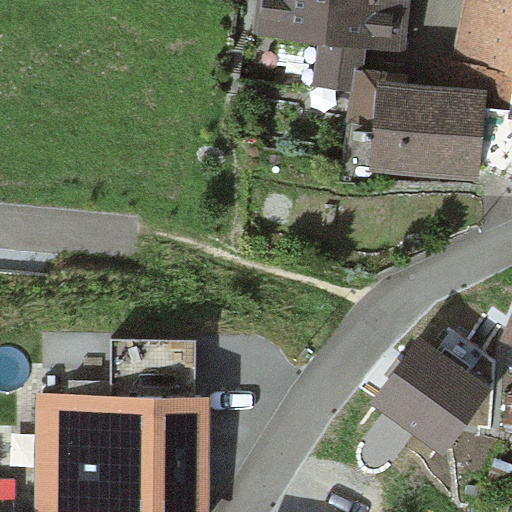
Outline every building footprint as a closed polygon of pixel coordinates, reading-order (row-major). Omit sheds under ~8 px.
[(413,0),(263,0),(260,39),(315,45),(310,87),(355,92),(357,74),(367,75),(369,56),(408,60),(413,0)] [(511,0),(464,0),(452,62),(429,57),(426,91),(485,95),(484,111),(511,112),(511,0)] [(484,111),(485,95),(426,91),(379,87),(380,76),(367,75),(357,74),(355,92),(347,178),(381,180),(382,171),(481,180),(484,111)] [(511,314),(500,341),(511,346),(511,314)] [(494,389),(424,338),(376,402),(408,425),(446,454),(494,389)] [(39,398),(35,511),(210,511),(213,404),(195,404),(197,343),(111,341),(110,400),(90,399),(39,398)] [(274,511),(304,511),(278,502),(274,511)]
